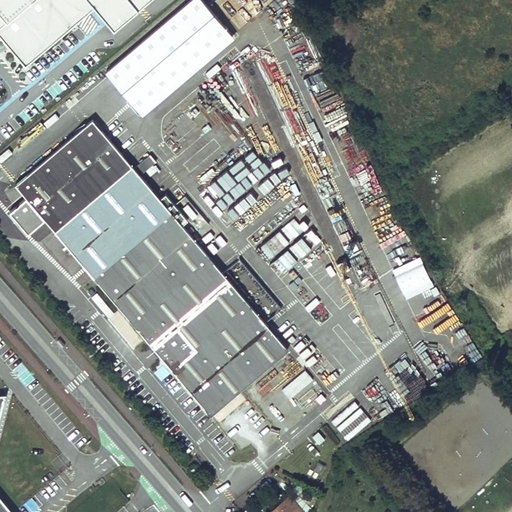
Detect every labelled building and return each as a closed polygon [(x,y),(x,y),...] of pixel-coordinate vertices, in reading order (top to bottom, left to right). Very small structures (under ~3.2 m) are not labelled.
[(0,0),(0,18),(6,25),(0,30),(0,38),(26,68),(94,9),(114,33),(152,0),(0,0)] [(140,115),(235,38),(203,0),(188,0),(131,47),(129,44),(100,67),(131,104),(140,115)] [(274,18),(280,28),(292,20),(286,10),(274,18)] [(135,170),(92,119),(15,184),(113,300),(200,402),(210,414),(287,349),(274,333),(208,256),(135,170)] [(169,146),(180,154),(186,146),(176,138),(169,146)] [(140,162),(145,169),(155,162),(150,155),(140,162)] [(344,241),(355,238),(348,215),(337,219),(344,241)] [(292,220),(278,232),(287,242),(300,230),(292,220)] [(270,240),(279,247),(283,242),(275,234),(270,240)] [(290,242),(267,263),(278,275),(301,254),(290,242)] [(106,318),(112,313),(98,291),(91,296),(106,318)] [(280,388),(303,368),(296,359),(272,378),(280,388)] [(346,417),(347,419),(337,425),(343,437),(370,421),(361,408),(346,417)] [(302,511),(289,496),(276,507),(277,508),(272,511),(302,511)] [(0,511),(10,511),(0,499),(0,511)]
